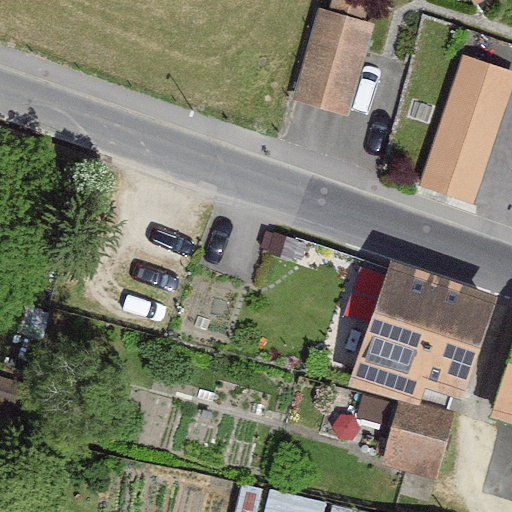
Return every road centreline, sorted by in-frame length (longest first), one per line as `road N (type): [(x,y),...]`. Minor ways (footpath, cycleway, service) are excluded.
road 1 (tertiary): [(0,94),(511,276)]
road 2 (unknown): [(342,174),(398,16)]
